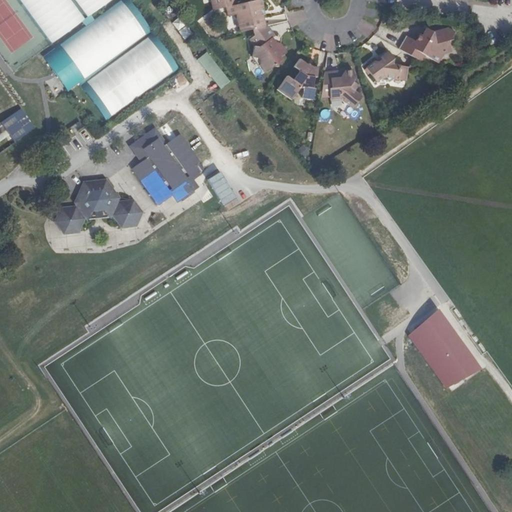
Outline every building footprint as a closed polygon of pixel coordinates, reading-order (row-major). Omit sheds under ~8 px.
[(70,0),(14,0),(50,48),(86,22),(70,0)] [(80,84),(152,31),(129,0),(117,0),(53,48),(55,51),(44,59),(67,89),(78,81),(80,84)] [(70,0),(86,22),(116,0),(70,0)] [(237,14),(240,33),(252,30),(265,27),(263,16),(260,17),(259,11),(263,10),(262,0),(237,6),(236,0),(211,0),(214,10),(226,7),(228,16),(237,14)] [(274,31),(286,30),(284,16),(269,18),(270,24),(273,24),(274,31)] [(275,36),(268,26),(265,27),(252,30),(253,36),(248,39),(253,46),(250,57),(260,59),(258,65),(264,73),(273,67),(277,67),(278,63),(283,59),(281,56),(287,52),(280,44),(274,42),(272,39),(275,36)] [(407,36),(399,49),(421,62),(425,56),(432,59),(433,57),(451,51),(447,42),(451,41),(450,36),(452,32),(446,28),(431,33),(425,30),(421,37),(418,36),(415,41),(407,36)] [(180,69),(152,31),(80,84),(107,122),(180,69)] [(375,61),(366,67),(376,82),(384,76),(386,77),(394,79),(405,82),(408,67),(393,63),(394,58),(388,49),(379,55),(382,59),(378,62),(375,61)] [(197,58),(219,89),(229,82),(207,51),(197,58)] [(256,66),(258,65),(260,59),(250,57),(256,66)] [(307,66),(299,59),(293,68),(299,72),(293,80),(287,76),(277,90),(291,101),(300,88),(304,90),(302,99),(313,100),(315,89),(312,88),(314,77),(317,78),(318,68),(312,66),(309,64),(307,66)] [(339,72),(324,73),(320,98),(329,98),(330,101),(342,100),(353,110),(363,99),(355,92),(359,87),(354,82),(356,78),(354,71),(345,71),(343,77),(339,77),(339,72)] [(22,108),(0,122),(0,123),(12,142),(35,128),(22,108)] [(166,144),(155,128),(152,131),(163,147),(166,144)] [(200,175),(193,166),(200,162),(180,135),(166,144),(163,147),(152,131),(138,141),(149,157),(141,162),(132,169),(159,206),(172,196),(176,193),(181,200),(195,190),(190,183),(193,181),(200,175)] [(149,157),(138,141),(130,147),(141,162),(149,157)] [(221,171),(208,179),(227,211),(241,203),(221,171)] [(142,212),(133,201),(119,202),(119,203),(117,202),(118,198),(105,181),(84,183),(75,203),(80,209),(78,210),(76,207),(61,208),(55,222),(64,234),(79,232),(85,219),(84,218),(86,217),(88,220),(110,218),(113,211),(115,212),(113,216),(121,227),(136,226),(142,212)] [(198,188),(193,181),(190,183),(195,190),(198,188)] [(181,200),(176,193),(172,196),(177,203),(181,200)] [(456,336),(440,314),(411,335),(447,385),(477,364),(461,342),(449,350),(444,345),(456,336)]
